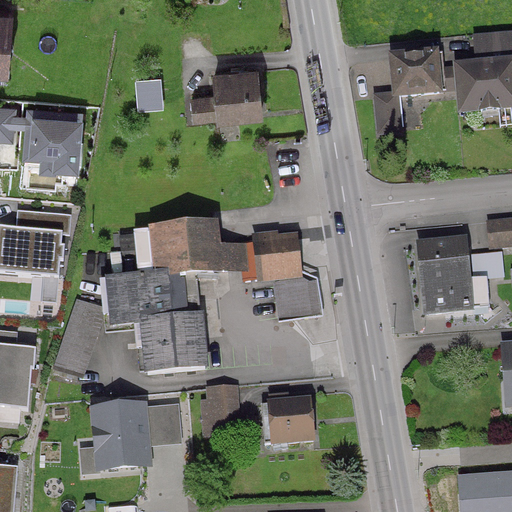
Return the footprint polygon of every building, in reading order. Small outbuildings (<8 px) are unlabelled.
[(439,96),(435,59),(391,63),(395,101),(439,96)] [(511,66),(457,72),(461,116),(511,110),(511,66)] [(258,115),(252,72),(214,77),(219,120),(258,115)] [(162,78),(135,80),(137,110),(164,108),(162,78)] [(11,112),(0,110),(0,139),(9,140),(11,112)] [(77,123),(32,120),(30,155),(55,156),(55,168),(74,169),(77,123)] [(19,211),(17,232),(60,235),(70,236),(71,214),(19,211)] [(511,247),(511,224),(489,227),(492,250),(511,247)] [(0,231),(0,273),(58,277),(60,235),(17,232),(0,231)] [(297,284),(293,241),(254,245),(255,251),(214,255),(212,231),(153,237),(157,282),(257,273),(258,284),(276,283),(280,322),(314,319),(311,283),(297,284)] [(462,245),(420,248),(426,318),(468,314),(462,245)] [(168,324),(164,284),(107,289),(111,329),(168,324)] [(104,312),(75,303),(52,373),(82,383),(104,312)] [(203,371),(198,324),(141,329),(146,376),(203,371)] [(0,343),(0,407),(31,410),(36,347),(0,343)] [(511,349),(503,351),(508,408),(511,407),(511,349)] [(235,391),(208,392),(209,438),(237,437),(235,391)] [(150,405),(89,410),(95,475),(156,469),(150,405)] [(311,445),(307,405),(268,409),(272,449),(311,445)] [(0,511),(12,511),(15,471),(0,469),(0,511)] [(511,511),(511,471),(458,476),(461,511),(511,511)]
